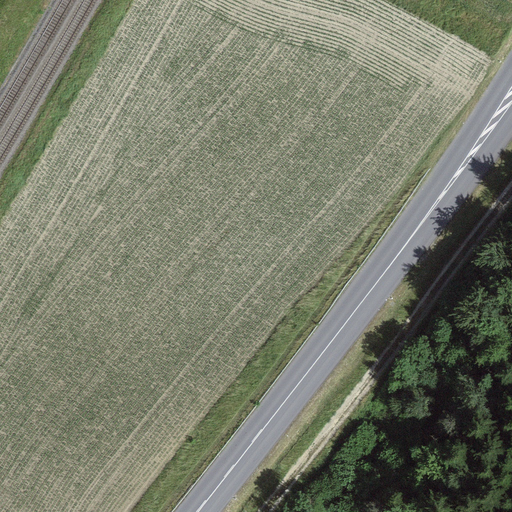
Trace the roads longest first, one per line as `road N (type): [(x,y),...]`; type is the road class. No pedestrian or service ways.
road 1 (tertiary): [(202,511),(511,100)]
road 2 (track): [(270,511),(511,196)]
